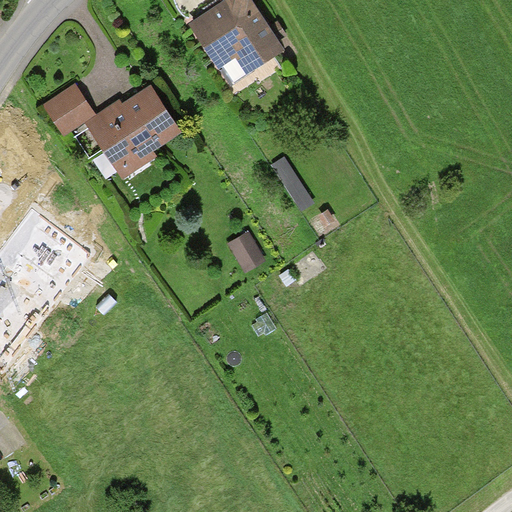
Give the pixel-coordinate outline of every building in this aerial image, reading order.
[(239,0),(231,0),(192,26),(219,67),(237,55),(249,72),(281,51),(249,2),(239,0)] [(90,116),(73,88),(40,109),(64,147),(87,133),(118,183),(156,160),(150,150),(173,135),(141,84),(90,116)] [(304,211),(317,203),(288,156),(274,165),(304,211)] [(0,242),(23,204),(0,190),(0,242)] [(232,244),(249,272),(269,261),(251,232),(232,244)]
